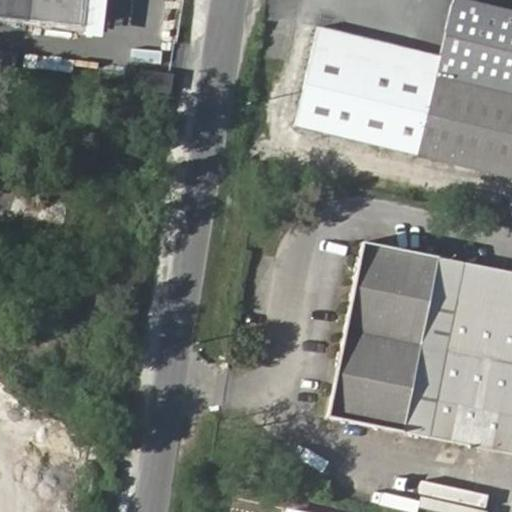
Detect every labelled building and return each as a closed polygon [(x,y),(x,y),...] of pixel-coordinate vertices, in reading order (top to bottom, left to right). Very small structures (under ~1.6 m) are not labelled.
[(0,0),(0,21),(89,29),(92,0),(0,0)] [(440,59),(416,161),(511,183),(511,20),(452,6),(440,59)] [(440,59),(318,31),(295,134),(416,161),(440,59)] [(0,52),(0,75),(126,90),(127,67),(0,52)] [(141,95),(174,98),(176,84),(143,81),(141,95)] [(511,274),(364,243),(327,421),(511,458),(511,274)] [(312,497),(329,501),(331,484),(315,481),(312,497)] [(93,511),(108,511),(111,498),(96,496),(93,511)]
